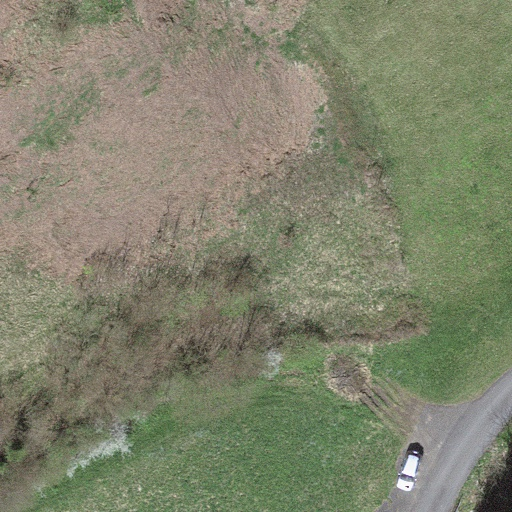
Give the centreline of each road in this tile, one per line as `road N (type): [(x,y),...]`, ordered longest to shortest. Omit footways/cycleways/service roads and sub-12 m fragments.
road 1 (track): [(476,430),(342,376),(285,373),(191,403),(0,510)]
road 2 (track): [(434,511),(476,430),(511,393)]
